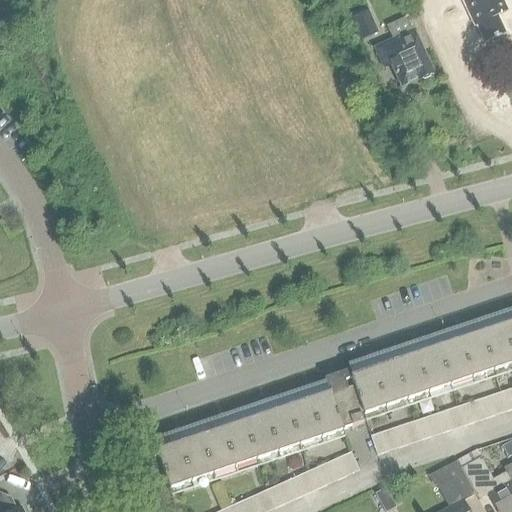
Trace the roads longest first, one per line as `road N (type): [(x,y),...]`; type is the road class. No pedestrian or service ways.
road 1 (tertiary): [(65,312),(511,188)]
road 2 (unclassified): [(511,285),(86,433)]
road 3 (residential): [(65,312),(30,200),(0,155)]
road 4 (unclassified): [(86,433),(65,312)]
